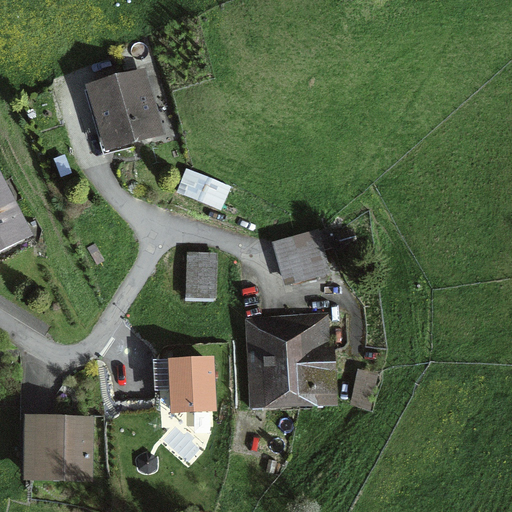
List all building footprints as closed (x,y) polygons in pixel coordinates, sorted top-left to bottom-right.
[(158,133),(141,76),(93,90),(110,147),(158,133)] [(0,249),(28,235),(0,180),(0,249)] [(329,230),(279,244),(290,284),(330,273),(324,251),(334,248),(329,230)] [(216,256),(189,255),(187,295),(214,296),(216,256)] [(328,316),(248,320),(253,397),(310,394),(311,405),(337,404),(334,354),(331,354),(328,316)] [(211,367),(169,370),(172,419),(214,416),(211,367)] [(89,479),(90,421),(31,420),(30,478),(89,479)]
